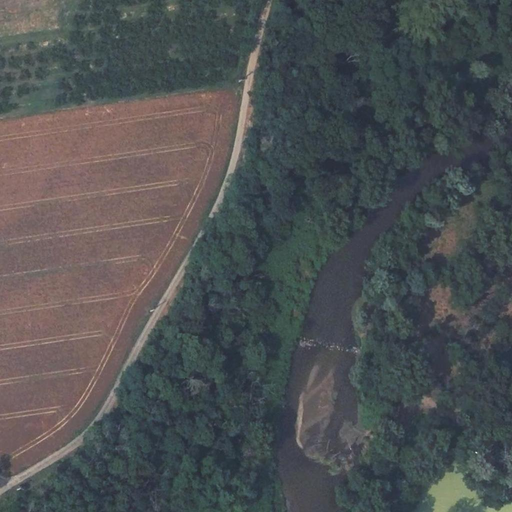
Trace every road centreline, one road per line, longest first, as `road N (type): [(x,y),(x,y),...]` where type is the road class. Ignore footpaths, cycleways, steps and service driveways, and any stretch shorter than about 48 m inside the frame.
road 1 (unclassified): [(0,491),(81,441),(108,409),(233,171),(271,0)]
road 2 (track): [(511,477),(459,424),(425,370),(441,345),(489,305)]
